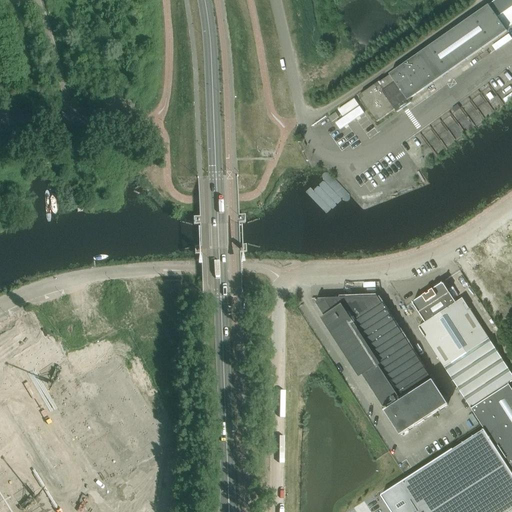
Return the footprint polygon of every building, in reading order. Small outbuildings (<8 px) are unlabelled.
[(383,81),(379,84),(378,84),(359,97),(377,123),(395,110),(397,112),(411,103),(408,100),(506,32),(497,18),(498,17),(506,29),(511,25),(511,0),(498,0),(390,76),(383,81)] [(332,124),(340,119),(336,113),(328,118),(332,124)] [(511,237),(473,262),(501,307),(511,300),(511,237)] [(442,283),(424,295),(412,303),(425,323),(418,327),(470,408),(508,384),(511,381),(511,375),(462,298),(455,303),(442,283)] [(377,297),(317,299),(316,299),(315,300),(315,301),(315,302),(384,409),(382,410),(383,412),(385,411),(401,435),(447,405),(377,297)] [(9,363),(0,368),(0,392),(7,403),(40,382),(104,483),(168,442),(114,359),(98,369),(76,382),(48,338),(33,348),(35,351),(31,354),(29,351),(14,360),(16,364),(11,366),(9,363)] [(511,390),(508,384),(470,408),(483,429),(511,473),(511,390)] [(511,473),(483,429),(381,494),(392,511),(508,511),(511,510),(511,473)] [(0,511),(47,511),(0,436),(0,511)] [(156,511),(172,511),(173,502),(156,502),(156,511)]
